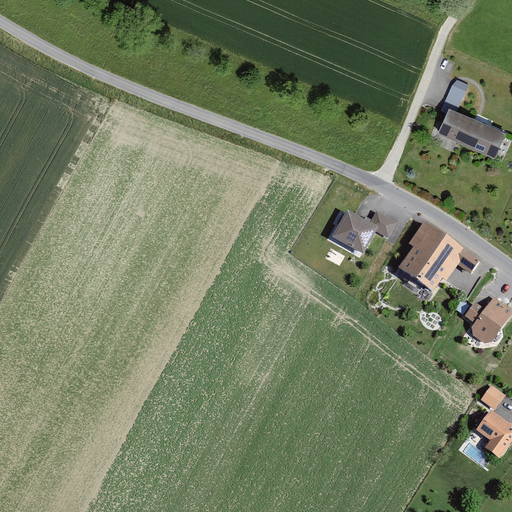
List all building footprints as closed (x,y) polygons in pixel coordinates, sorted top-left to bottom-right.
[(468,85),(456,80),(442,111),(447,113),(449,109),(456,112),(468,85)] [(504,132),(456,112),(449,109),(447,113),(438,136),(493,159),(504,132)] [(370,222),(347,209),(332,236),(364,254),(376,231),(379,226),(370,222)] [(376,211),(370,222),(379,226),(376,231),(388,237),(397,222),(376,211)] [(463,275),(473,259),(418,223),(404,245),(408,248),(393,271),(430,295),(449,266),(463,275)] [(511,311),(491,297),(482,310),(471,325),(468,330),(470,337),(482,345),(490,344),(511,311)] [(471,325),(482,310),(471,303),(461,317),(471,325)] [(506,395),(491,385),(481,400),(495,410),(506,395)] [(491,410),(476,430),(490,440),(485,447),(500,458),(511,441),(511,422),(510,422),(509,423),(491,410)]
